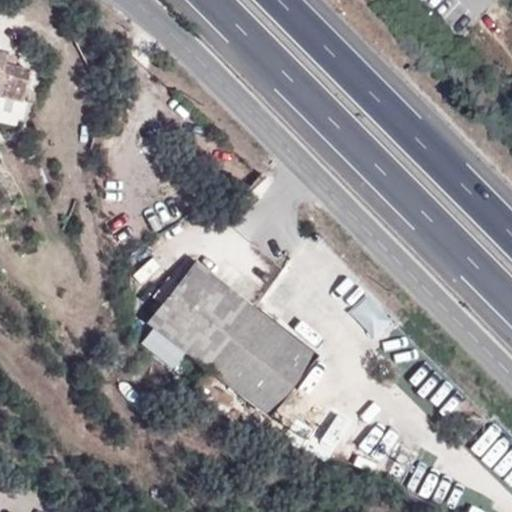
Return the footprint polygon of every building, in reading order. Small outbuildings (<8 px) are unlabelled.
[(46,27),(33,29),(36,43),(44,43),(46,27)] [(36,43),(33,29),(17,32),(19,46),(36,43)] [(0,96),(26,103),(31,80),(2,74),(8,53),(0,51),(0,96)] [(149,322),(208,368),(255,309),(196,263),(149,322)] [(370,294),(351,310),(376,339),(395,323),(370,294)] [(255,309),(208,368),(267,415),(313,354),(255,309)]
